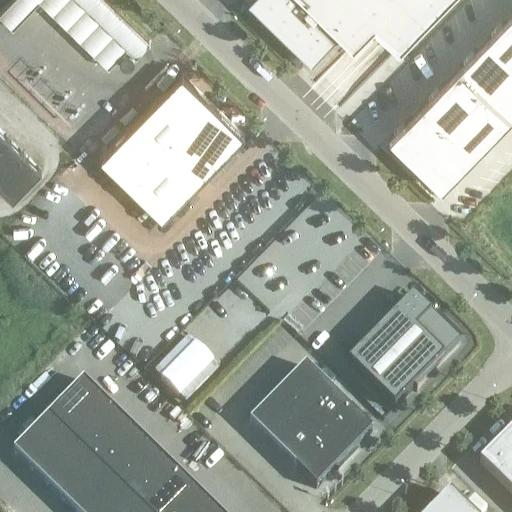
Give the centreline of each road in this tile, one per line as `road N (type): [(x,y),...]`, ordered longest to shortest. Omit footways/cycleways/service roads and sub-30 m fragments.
road 1 (unclassified): [(511,335),(168,0)]
road 2 (unclassified): [(365,511),(511,361)]
